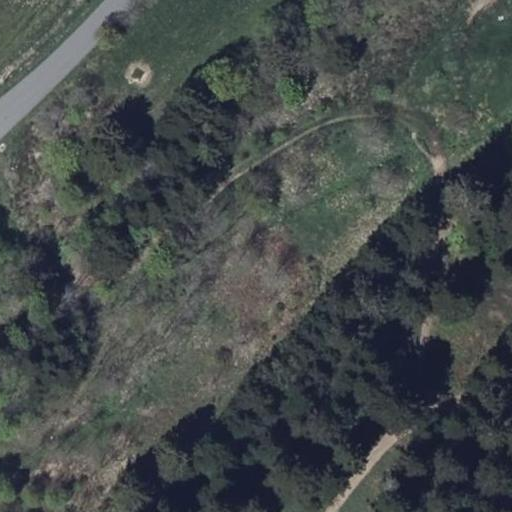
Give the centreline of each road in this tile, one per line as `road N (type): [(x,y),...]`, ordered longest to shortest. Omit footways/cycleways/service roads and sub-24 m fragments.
road 1 (track): [(365,471),(429,296),(446,165),(434,135),(412,113),(369,108),(324,120),(100,235),(55,246),(30,242),(0,222)]
road 2 (track): [(511,392),(365,471),(336,511)]
road 3 (unclassified): [(118,0),(76,49),(0,109)]
